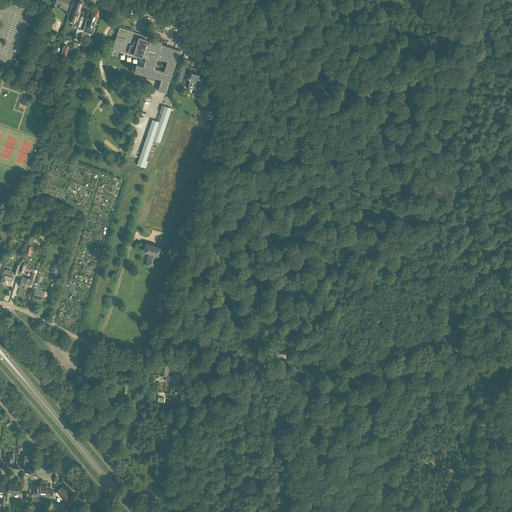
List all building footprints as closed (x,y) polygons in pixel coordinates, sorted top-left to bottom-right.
[(56,0),(55,2),(61,4),(60,8),(66,11),(69,3),(68,3),(68,0),(56,0)] [(75,9),(71,21),(71,22),(71,23),(72,24),(73,24),(74,24),(75,23),(75,22),(76,22),(79,12),(80,13),(83,3),(79,2),(76,10),(75,9)] [(95,13),(94,15),(96,16),(98,16),(102,4),(98,2),(97,7),(96,7),(95,13)] [(86,20),(83,29),(90,32),(90,30),(93,31),(94,28),(93,27),(96,16),(94,15),(95,13),(92,12),(89,20),(88,20),(86,20)] [(119,27),(113,47),(133,54),(142,57),(142,58),(141,58),(140,58),(139,59),(139,60),(138,60),(138,61),(139,62),(139,63),(140,63),(140,66),(136,65),(134,72),(161,79),(158,90),(166,93),(170,81),(170,82),(173,74),(172,74),(180,50),(161,44),(162,41),(119,27)] [(65,44),(61,55),(66,57),(70,45),(65,44)] [(84,45),(80,57),(85,58),(89,47),(84,45)] [(191,67),(186,85),(190,87),(188,91),(197,93),(200,83),(197,83),(201,70),(191,67)] [(211,97),(208,107),(216,109),(219,100),(211,97)] [(159,122),(152,120),(138,162),(147,165),(148,161),(146,161),(153,140),(160,142),(171,108),(162,105),(160,112),(162,113),(159,122)] [(198,139),(196,147),(196,150),(201,152),(203,150),(206,141),(205,138),(200,137),(198,139)] [(146,243),(144,251),(151,253),(148,261),(147,261),(146,265),(154,268),(158,255),(159,255),(162,248),(159,247),(160,246),(166,248),(169,239),(161,236),(158,245),(159,245),(158,247),(146,243)] [(27,245),(25,254),(30,256),(33,246),(27,245)] [(3,274),(1,281),(5,282),(4,284),(7,284),(8,281),(12,282),(13,277),(14,274),(14,272),(11,272),(12,270),(7,269),(7,270),(5,270),(3,274)] [(22,276),(20,285),(30,288),(31,284),(33,284),(36,273),(33,272),(31,279),(22,276)] [(35,288),(33,297),(38,298),(38,299),(38,300),(41,301),(42,300),(45,291),(35,288)] [(160,364),(160,375),(165,375),(165,380),(172,381),(172,382),(179,382),(180,373),(173,372),(173,375),(168,375),(169,365),(160,364)] [(22,453),(21,463),(28,463),(29,450),(26,449),(25,453),(22,453)] [(35,484),(34,491),(47,492),(46,495),(50,495),(50,490),(47,489),(47,485),(41,485),(41,484),(35,484)] [(62,501),(65,505),(70,500),(67,497),(69,496),(62,486),(56,490),(64,500),(62,501)]
